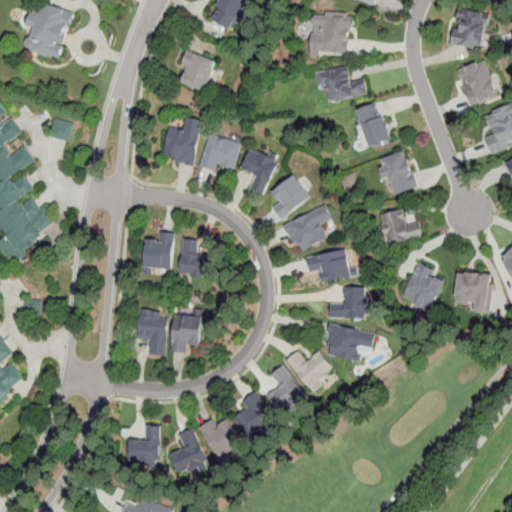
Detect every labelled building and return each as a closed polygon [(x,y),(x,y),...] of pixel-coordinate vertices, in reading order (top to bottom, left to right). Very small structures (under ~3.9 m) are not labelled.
[(232,31),(248,0),(221,0),(211,20),(232,31)] [(35,8),(23,49),(62,60),(75,12),(44,3),(42,10),(35,8)] [(488,13),(457,10),(454,46),(485,49),(488,13)] [(314,12),(311,52),(350,54),(353,14),(314,12)] [(206,92),(217,61),(188,51),(181,68),(186,70),(182,83),(206,92)] [(475,107),(502,95),(486,59),(458,71),(475,107)] [(331,102),(369,95),(366,79),(353,81),(350,66),(317,72),(320,88),(328,86),(331,102)] [(358,110),(370,148),(393,141),(381,102),(358,110)] [(511,148),(510,143),(511,142),(511,106),(487,115),(493,135),(487,137),(493,155),(511,148)] [(0,213),(27,252),(66,224),(27,168),(36,161),(20,138),(19,139),(0,110),(0,213)] [(202,120),(188,118),(186,129),(170,127),(165,160),(197,164),(202,120)] [(72,142),(75,123),(53,119),(50,138),(72,142)] [(243,144),(212,134),(202,163),(233,173),(243,144)] [(242,170),(256,176),(250,188),(265,195),(282,157),(254,145),(242,170)] [(419,187),(405,151),(380,161),(394,197),(419,187)] [(313,197),(296,174),(273,191),(281,201),(275,206),(283,218),(313,197)] [(287,223),(299,253),(329,240),(323,224),(333,220),(327,206),(287,223)] [(388,246),(424,239),(421,223),(408,226),(405,211),(382,215),(388,246)] [(148,236),(145,274),(154,274),(155,268),(173,269),(176,232),(162,231),(161,238),(148,236)] [(197,242),(186,241),(183,276),(211,277),(212,256),(196,256),(197,242)] [(312,274),(322,272),(324,283),(355,276),(349,249),(309,258),(312,274)] [(511,251),(502,260),(511,271),(511,251)] [(445,280),(419,267),(405,297),(431,310),(445,280)] [(457,310),(492,311),(493,274),(458,273),(457,310)] [(371,318),(371,288),(345,287),(345,302),(332,302),(332,318),(371,318)] [(152,354),(168,355),(169,312),(141,311),(140,340),(152,340),(152,354)] [(189,345),(201,346),(203,317),(176,314),(172,353),(188,354),(189,345)] [(375,333),(332,325),(327,354),(358,360),(360,348),(372,350),(375,333)] [(16,354),(0,334),(0,403),(26,383),(8,360),(16,354)] [(337,370),(320,351),(308,361),(299,351),(288,361),(313,390),(337,370)] [(268,397),(282,414),(307,394),(284,366),(273,374),(282,386),(268,397)] [(278,419),(258,393),(245,403),(248,407),(235,418),(251,439),(278,419)] [(201,425),(226,464),(235,457),(232,452),(245,443),(230,418),(219,425),(215,418),(201,425)] [(162,425),(161,460),(157,460),(157,467),(138,467),(138,460),(131,460),(131,438),(147,438),(147,425),(162,425)] [(178,436),(184,451),(175,455),(183,473),(209,462),(195,429),(178,436)] [(171,511),(131,496),(124,511),(171,511)]
